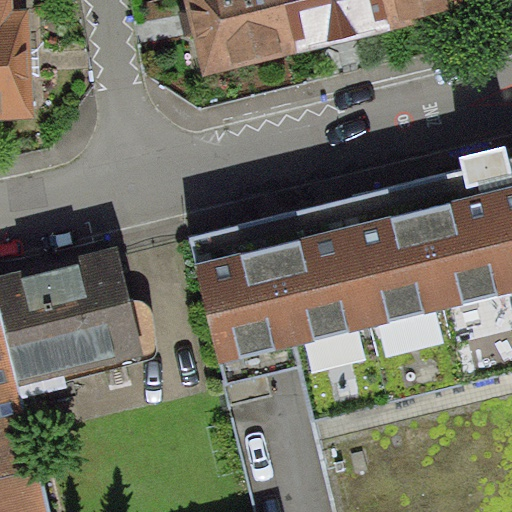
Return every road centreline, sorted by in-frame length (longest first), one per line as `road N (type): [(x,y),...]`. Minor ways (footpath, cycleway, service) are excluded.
road 1 (residential): [(511,93),(130,178)]
road 2 (residential): [(130,178),(94,0)]
road 3 (residential): [(130,178),(0,205)]
